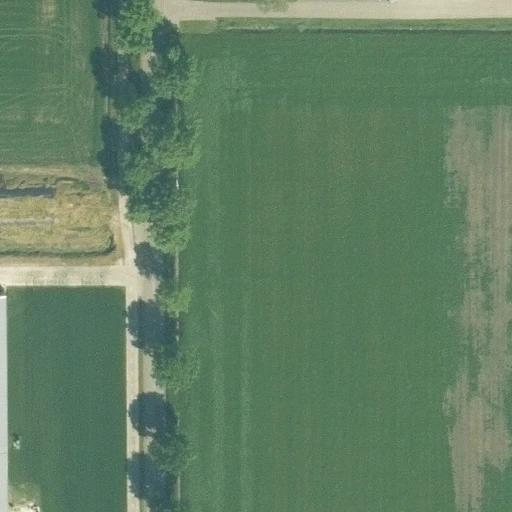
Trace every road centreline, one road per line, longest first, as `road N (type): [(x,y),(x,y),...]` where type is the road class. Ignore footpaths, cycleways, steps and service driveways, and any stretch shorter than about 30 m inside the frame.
road 1 (tertiary): [(153,511),(150,0)]
road 2 (track): [(121,7),(511,10)]
